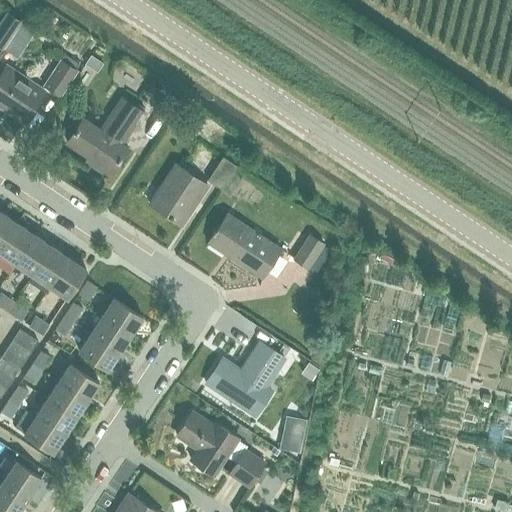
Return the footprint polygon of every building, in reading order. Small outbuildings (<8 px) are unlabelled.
[(0,44),(3,46),(20,21),(7,12),(0,23),(0,44)] [(21,21),(4,48),(17,56),(34,30),(21,21)] [(66,54),(62,60),(45,85),(59,94),(75,69),(79,63),(66,54)] [(91,55),(85,64),(97,72),(103,63),(91,55)] [(0,104),(23,120),(42,91),(5,66),(0,74),(0,104)] [(121,144),(136,121),(143,110),(123,97),(101,130),(83,118),(67,142),(99,162),(95,167),(109,176),(128,149),(121,144)] [(220,189),(236,165),(223,156),(207,180),(220,189)] [(180,223),(207,183),(175,163),(149,203),(180,223)] [(0,212),(0,249),(18,223),(1,211),(0,212)] [(261,277),(281,248),(228,212),(208,242),(261,277)] [(0,249),(0,252),(15,263),(35,234),(18,223),(0,249)] [(15,263),(32,274),(52,245),(35,234),(15,263)] [(308,267),(324,243),(309,234),(293,258),(308,267)] [(32,274),(49,286),(69,256),(52,245),(32,274)] [(69,256),(49,286),(67,297),(86,268),(69,256)] [(12,287),(24,295),(33,282),(21,274),(12,287)] [(87,279),(78,293),(88,300),(97,286),(87,279)] [(1,292),(0,293),(0,305),(8,311),(14,301),(1,292)] [(114,297),(102,315),(131,334),(143,317),(114,297)] [(27,310),(14,301),(8,311),(21,319),(27,310)] [(64,314),(74,321),(83,308),(72,301),(64,314)] [(64,314),(55,328),(65,334),(74,321),(64,314)] [(35,315),(29,325),(43,334),(49,324),(35,315)] [(120,351),(131,334),(102,315),(91,332),(120,351)] [(13,338),(32,350),(38,340),(20,328),(13,338)] [(120,351),(91,332),(79,349),(108,369),(120,351)] [(32,350),(13,338),(7,347),(25,359),(32,350)] [(267,386),(285,358),(260,341),(241,370),(222,358),(206,383),(255,415),(272,389),(267,386)] [(25,359),(7,347),(1,357),(19,369),(25,359)] [(32,363),(42,370),(51,357),(40,350),(32,363)] [(19,369),(1,357),(0,357),(0,369),(13,378),(19,369)] [(310,361),(302,372),(311,378),(319,367),(310,361)] [(32,363),(23,376),(33,383),(42,370),(32,363)] [(70,363),(58,381),(88,400),(99,382),(70,363)] [(0,382),(7,387),(13,378),(0,369),(0,382)] [(76,417),(88,400),(58,381),(47,398),(76,417)] [(9,397),(19,404),(28,391),(18,384),(9,397)] [(9,397),(0,411),(10,418),(11,417),(17,408),(19,404),(9,397)] [(65,434),(76,417),(47,398),(36,414),(65,434)] [(17,408),(11,417),(17,420),(23,411),(17,408)] [(191,411),(176,433),(198,448),(191,459),(213,474),(238,436),(215,422),(213,425),(191,411)] [(53,452),(65,434),(36,414),(24,432),(53,452)] [(249,484),(265,461),(245,448),(229,471),(249,484)] [(2,482),(27,499),(41,477),(16,460),(2,482)] [(18,511),(27,499),(2,482),(0,484),(0,510),(2,511),(18,511)] [(160,511),(129,491),(114,511),(160,511)] [(496,498),(494,507),(506,510),(508,502),(496,498)]
